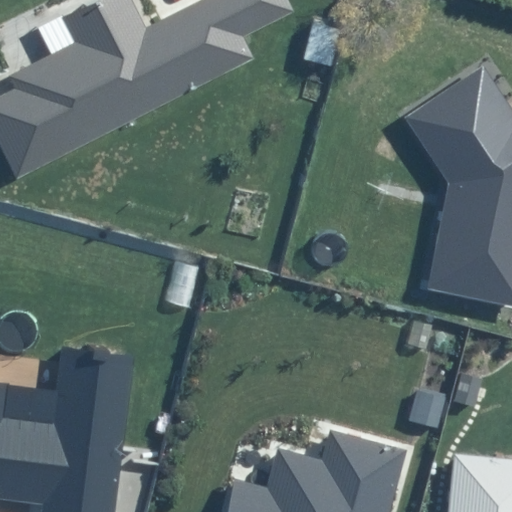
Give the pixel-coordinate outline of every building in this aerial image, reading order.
[(109,52),(0,16),(0,88),(88,117),(109,52)] [(501,57),(440,34),(417,96),(477,119),(501,57)] [(211,79),(136,57),(110,155),(186,174),(211,79)] [(511,110),(500,107),(479,181),(511,190),(511,110)] [(361,165),(331,152),(300,222),(330,236),(361,165)] [(308,249),(273,229),(253,264),(289,283),(308,249)] [(251,268),(172,238),(159,272),(238,302),(251,268)]
